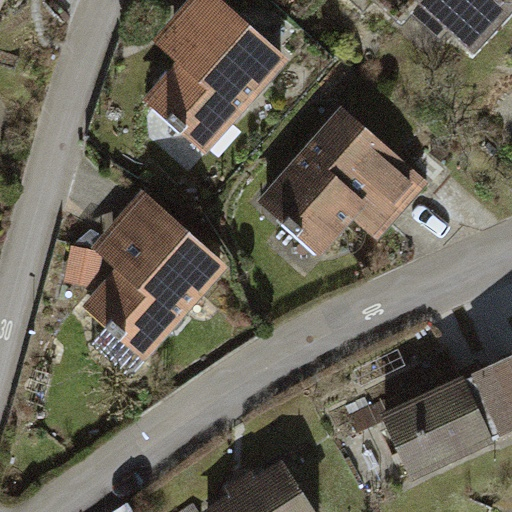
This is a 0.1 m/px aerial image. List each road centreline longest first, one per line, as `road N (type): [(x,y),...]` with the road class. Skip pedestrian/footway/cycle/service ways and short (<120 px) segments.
road 1 (residential): [(511,259),(461,279),(119,468),(73,511)]
road 2 (residential): [(0,385),(117,0)]
